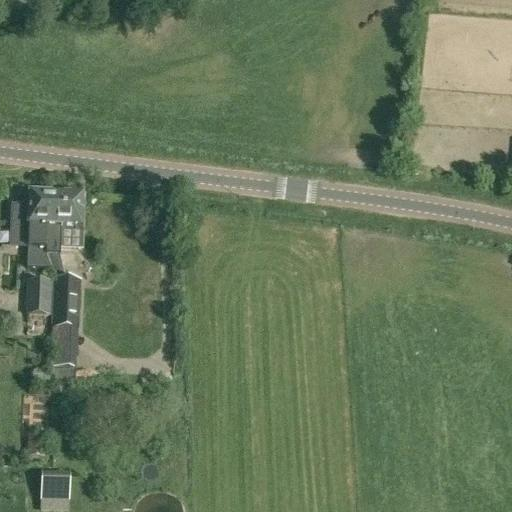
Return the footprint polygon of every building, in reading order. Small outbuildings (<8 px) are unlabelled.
[(11,207),(10,228),(19,228),(18,244),(27,245),(26,269),(50,271),(46,258),(48,198),(28,197),(28,208),(11,207)] [(78,330),(81,283),(65,282),(58,258),(59,251),(80,252),(81,231),(83,200),(48,198),(46,258),(50,271),(54,282),(51,329),(78,330)] [(49,319),(51,286),(28,285),(26,317),(49,319)] [(27,438),(27,459),(44,459),(45,438),(27,438)] [(40,503),(68,504),(69,476),(41,475),(40,503)]
